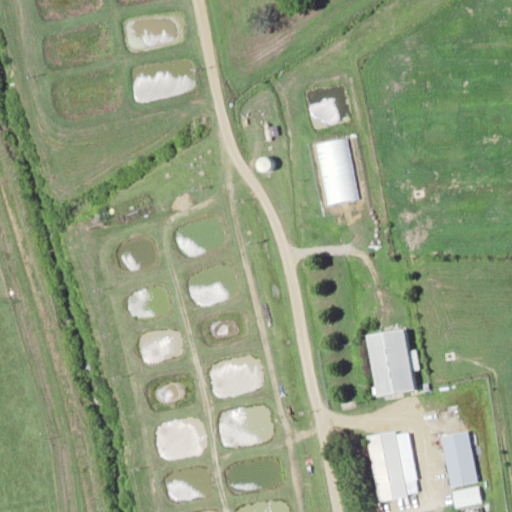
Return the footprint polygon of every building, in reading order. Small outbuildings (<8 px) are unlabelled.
[(316,141),(325,202),(357,197),(348,136),(316,141)] [(376,393),(414,387),(405,326),(367,331),(376,393)] [(417,492),(407,426),(367,432),(377,498),(417,492)] [(476,479),(467,428),(441,433),(449,484),(476,479)] [(454,503),(479,502),(478,486),(453,488),(454,503)]
